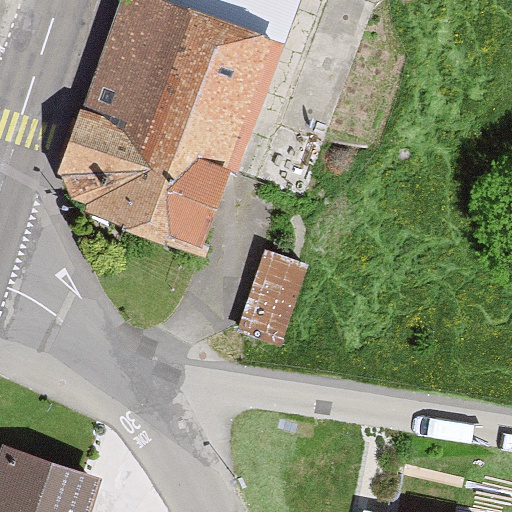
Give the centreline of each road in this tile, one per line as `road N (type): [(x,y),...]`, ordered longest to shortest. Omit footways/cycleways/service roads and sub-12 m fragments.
road 1 (residential): [(511,431),(129,375)]
road 2 (tertiary): [(0,289),(67,324),(129,375)]
road 3 (tertiary): [(129,375),(190,511)]
